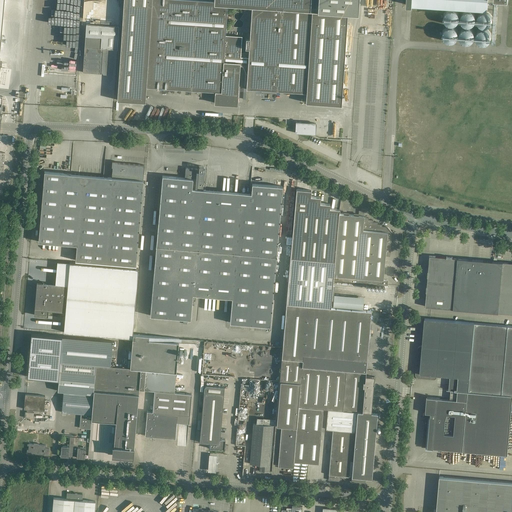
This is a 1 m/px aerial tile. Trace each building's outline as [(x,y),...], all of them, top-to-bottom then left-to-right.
[(203,0),(123,0),(117,100),(145,102),(146,87),(215,92),(214,103),(221,103),(233,103),(233,98),(238,98),(238,95),(240,64),(248,64),(246,89),(265,90),(265,92),(277,92),(277,91),(306,93),(305,102),(341,105),(347,10),(356,10),(356,0),(213,0),(213,1),(203,0)] [(487,10),(488,0),(407,0),(407,5),(487,10)] [(459,19),(459,17),(459,16),(459,15),(458,14),(457,12),(456,12),(455,11),(454,10),(453,10),(452,10),(450,10),(449,10),(448,11),(447,12),(446,12),(445,14),(444,15),(444,16),(444,17),(444,19),(444,20),(445,21),(446,22),(447,23),(448,24),(449,25),(450,25),(452,25),(453,25),(454,25),(455,24),(456,23),(457,22),(458,21),(459,20),(459,19)] [(475,20),(476,18),(475,17),(475,16),(474,15),(474,14),(473,13),(472,12),(470,11),(469,11),(468,11),(467,11),(465,11),(464,12),(463,13),(462,14),(461,15),(461,16),(460,17),(460,18),(460,20),(461,21),(461,22),(462,23),(463,24),(464,25),(465,26),(467,26),(468,26),(469,26),(470,26),(472,25),(473,24),(474,23),(474,22),(475,21),(475,20)] [(492,21),(492,20),(492,18),(491,17),(491,16),(490,15),(489,14),(488,13),(487,13),(486,12),(484,12),(483,12),(482,13),(480,13),(479,14),(478,15),(478,16),(477,17),(477,18),(477,20),(477,21),(477,22),(478,23),(478,25),(479,25),(480,26),(482,27),(483,27),(484,27),(486,27),(487,27),(488,26),(489,25),(490,25),(491,23),(491,22),(492,21)] [(119,26),(86,24),(83,72),(101,73),(101,71),(103,71),(103,74),(103,75),(107,75),(109,49),(117,49),(119,26)] [(458,36),(458,35),(458,33),(457,32),(457,31),(456,30),(455,29),(454,28),(453,27),(452,27),(450,27),(449,27),(448,27),(446,28),(445,29),(444,30),(444,31),(443,32),(443,33),(443,35),(443,36),(443,37),(444,38),(444,39),(445,40),(446,41),(448,42),(449,42),(450,42),(452,42),(453,42),(454,41),(455,40),(456,39),(457,38),(457,37),(458,36)] [(474,37),(474,35),(474,34),(474,33),(473,32),(473,31),(472,30),(471,29),(469,28),(468,28),(467,28),(466,28),(464,28),(463,29),(462,30),(461,31),(460,32),(460,33),(459,34),(459,35),(460,37),(460,38),(460,39),(461,40),(462,41),(463,42),(464,42),(466,43),(467,43),(468,43),(469,42),(471,42),(472,41),(473,40),(473,39),(474,38),(474,37)] [(491,38),(491,37),(491,35),(491,34),(490,33),(489,32),(488,31),(487,30),(486,29),(485,29),(483,29),(482,29),(481,29),(480,30),(478,31),(477,32),(477,33),(476,34),(476,35),(476,37),(476,38),(476,39),(477,40),(477,42),(478,43),(480,43),(481,44),(482,44),(483,44),(485,44),(486,44),(487,43),(488,43),(489,42),(490,40),(491,39),(491,38)] [(315,134),(316,124),(316,123),(301,122),(296,122),(295,127),(295,133),(300,133),(315,134)] [(145,165),(113,162),(112,177),(44,171),(38,242),(77,245),(75,260),(136,265),(145,165)] [(203,166),(199,166),(199,170),(197,170),(197,169),(186,168),(185,178),(162,176),(150,315),(191,319),(193,294),(232,297),(230,322),(270,326),(282,191),(282,186),(252,183),(251,193),(203,189),(205,169),(203,169),(203,166)] [(288,287),(286,303),(330,307),(333,280),(382,285),(387,285),(388,280),(383,280),(385,256),(390,256),(392,233),(391,232),(391,231),(390,232),(388,229),(388,228),(386,227),(382,226),(382,224),(377,224),(377,222),(373,222),(373,220),(368,220),(368,218),(364,217),(364,215),(338,213),(339,209),(329,208),(330,203),(320,202),(320,197),(310,196),(311,190),(296,189),(296,191),(293,224),(290,257),(288,287)] [(425,306),(453,309),(498,313),(511,313),(511,262),(503,262),(458,258),(452,258),(452,257),(446,257),(429,256),(429,262),(428,271),(427,277),(428,277),(427,286),(427,285),(426,291),(427,291),(426,300),(425,300),(425,306)] [(35,304),(34,315),(41,316),(48,316),(48,313),(48,310),(60,311),(65,312),(63,332),(98,335),(132,338),(133,334),(135,303),(138,268),(104,265),(72,263),(69,262),(67,285),(65,285),(45,283),(43,282),(42,283),(37,283),(36,286),(36,292),(35,304)] [(281,365),(279,381),(280,381),(300,383),(298,407),(323,409),(328,409),(357,412),(356,432),(351,481),(351,482),(365,483),(365,478),(371,478),(377,413),(372,413),(370,413),(374,376),(365,375),(366,372),(363,372),(364,360),(367,361),(371,311),(330,308),(286,303),(281,365)] [(437,375),(450,376),(449,389),(451,389),(511,394),(511,325),(425,318),(422,346),(420,346),(418,348),(415,375),(417,378),(435,379),(436,378),(437,375)] [(29,363),(27,377),(29,377),(49,378),(58,379),(57,391),(63,391),(62,412),(81,414),(80,428),(90,429),(91,423),(91,420),(96,365),(110,366),(113,341),(62,336),(41,335),(31,334),(31,337),(29,363)] [(149,338),(149,336),(133,334),(132,338),(130,368),(141,369),(139,389),(174,392),(179,341),(149,338)] [(91,420),(116,422),(113,456),(133,457),(139,389),(141,369),(130,368),(110,366),(96,365),(91,420)] [(279,396),(276,426),(281,426),(278,466),(293,467),(296,428),(298,407),(300,383),(280,381),(279,396)] [(203,407),(223,408),(224,387),(206,385),(204,387),(203,407)] [(426,417),(430,417),(427,448),(443,449),(507,454),(511,402),(511,394),(451,389),(450,401),(439,400),(440,398),(427,397),(425,413),(427,413),(426,417)] [(45,396),(25,394),(24,409),(27,409),(27,412),(25,412),(25,418),(34,418),(34,412),(33,412),(33,410),(44,411),(45,396)] [(220,434),(223,408),(203,407),(200,433),(220,434)] [(296,428),(293,461),(318,464),(323,409),(298,407),(296,428)] [(328,409),(326,429),(332,430),(329,475),(328,480),(341,481),(342,476),(349,476),(349,471),(350,456),(353,431),(356,432),(357,412),(328,409)] [(189,422),(190,415),(147,411),(145,436),(150,436),(150,438),(152,438),(152,436),(181,439),(183,422),(189,422)] [(273,425),(253,423),(250,464),(260,465),(259,471),(269,472),(273,425)] [(100,432),(93,431),(93,428),(91,428),(89,445),(91,445),(92,441),(96,441),(97,433),(100,434),(100,432)] [(236,432),(236,445),(244,445),(244,432),(236,432)] [(220,434),(200,433),(199,442),(209,443),(219,444),(220,440),(220,434)] [(225,441),(220,440),(219,444),(209,443),(209,449),(224,451),(225,441)] [(46,448),(46,445),(38,444),(38,443),(37,443),(37,444),(29,443),(28,453),(26,453),(33,454),(33,455),(33,454),(49,455),(49,449),(46,448)] [(69,446),(67,446),(66,447),(61,447),(60,456),(69,457),(69,446)] [(80,447),(77,447),(77,458),(85,458),(85,455),(86,449),(80,449),(80,447)] [(511,511),(511,482),(439,476),(436,511),(511,511)] [(83,494),(67,493),(66,499),(53,497),(52,511),(94,511),(95,501),(82,500),(83,494)]
